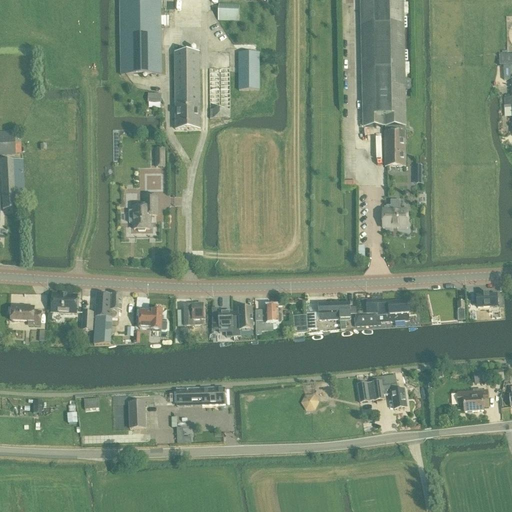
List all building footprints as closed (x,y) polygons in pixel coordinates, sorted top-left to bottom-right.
[(406,98),(406,73),(404,0),(360,0),(363,129),(385,129),(385,133),(385,168),(405,168),(405,128),(407,128),(406,98)] [(120,77),(162,76),(161,1),(125,1),(119,1),(120,77)] [(239,22),(239,6),(219,4),(218,21),(239,22)] [(199,53),(175,54),(175,131),(200,130),(199,53)] [(238,92),(260,92),(260,53),(238,54),(238,92)] [(511,55),(499,56),(500,66),(511,66),(511,71),(511,78),(511,55)] [(229,69),(210,70),(210,120),(230,120),(229,69)] [(20,137),(14,137),(14,132),(0,132),(0,157),(15,157),(15,155),(21,155),(20,137)] [(166,169),(165,150),(155,150),(155,170),(166,169)] [(0,203),(2,203),(2,210),(15,210),(15,203),(24,203),(22,161),(0,161),(0,169),(2,198),(0,198),(0,203)] [(150,217),(152,217),(157,217),(157,197),(144,197),(144,204),(134,205),(134,209),(133,209),(133,212),(129,212),(129,224),(134,224),(134,230),(138,230),(139,232),(145,232),(146,230),(150,230),(150,217)] [(387,207),(387,211),(383,211),(383,230),(408,230),(407,211),(400,211),(400,202),(391,202),(391,207),(387,207)] [(62,296),(60,294),(56,294),(54,297),(53,297),(52,314),(48,313),(48,322),(52,322),(53,314),(76,315),(77,297),(62,296)] [(484,296),(477,297),(478,309),(497,308),(497,296),(489,296),(489,295),(484,295),(484,296)] [(111,302),(111,297),(97,296),(94,347),(111,346),(112,320),(105,320),(106,310),(107,310),(108,302),(111,302)] [(119,313),(122,313),(123,297),(111,296),(111,297),(111,302),(108,302),(107,310),(106,310),(105,320),(112,320),(118,320),(119,313)] [(408,302),(377,304),(377,303),(367,303),(367,301),(362,301),(363,316),(356,316),(356,308),(354,308),(354,316),(355,316),(356,319),(355,320),(355,328),(378,327),(378,324),(409,322),(408,302)] [(354,316),(354,308),(350,309),(350,304),(339,305),(340,321),(340,332),(346,331),(345,321),(350,320),(350,316),(354,316)] [(193,327),(194,327),(204,327),(203,305),(193,306),(193,327)] [(319,322),(340,321),(339,305),(319,305),(319,322)] [(193,327),(193,306),(192,306),(183,307),(184,329),(194,328),(194,327),(193,327)] [(266,324),(256,324),(256,336),(261,336),(261,333),(273,333),(272,325),(278,325),(281,325),(282,324),(282,316),(280,315),(278,315),(278,307),(265,308),(266,324)] [(34,313),(34,309),(12,308),(11,322),(29,323),(29,326),(41,327),(41,314),(34,313)] [(162,313),(160,310),(156,310),(153,312),(153,313),(140,313),(139,330),(151,330),(151,332),(162,333),(162,332),(166,333),(166,332),(167,325),(166,324),(162,324),(163,313),(162,313)] [(219,310),(213,310),(213,319),(219,318),(220,334),(226,334),(226,339),(233,339),(233,321),(233,314),(227,314),(226,312),(221,313),(221,314),(220,315),(219,310)] [(239,321),(233,321),(233,339),(241,338),(240,332),(253,332),(252,310),(239,310),(239,321)] [(93,332),(94,314),(83,314),(82,332),(93,332)] [(308,334),(307,331),(317,330),(316,315),(306,316),(307,334),(308,334)] [(307,334),(306,316),(300,317),(293,317),(294,335),(301,334),(307,334)] [(503,371),(482,375),(483,384),(504,381),(503,371)] [(358,386),(357,386),(360,404),(370,403),(375,402),(384,401),(383,397),(391,396),(394,412),(407,410),(405,391),(398,392),(396,380),(391,381),(358,386)] [(193,404),(203,404),(203,406),(225,406),(225,389),(175,391),(175,407),(193,407),(193,404)] [(489,406),(488,399),(482,399),(474,400),(474,394),(457,395),(458,407),(464,407),(465,414),(483,413),(483,407),(489,406)] [(315,411),(318,404),(314,397),(306,397),(302,404),(306,411),(315,411)] [(85,411),(99,410),(98,400),(84,401),(85,411)] [(41,414),(42,402),(33,402),(33,414),(41,414)] [(146,429),(145,404),(113,406),(114,430),(130,430),(146,429)]
